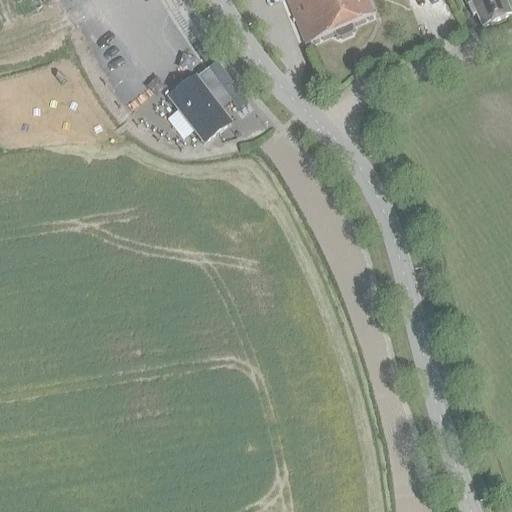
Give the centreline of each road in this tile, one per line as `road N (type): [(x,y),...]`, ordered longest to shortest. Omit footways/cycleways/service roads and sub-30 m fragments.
road 1 (tertiary): [(468,511),(384,212),(357,166),(320,127)]
road 2 (residential): [(320,127),(364,90),(511,35)]
road 3 (tertiary): [(320,127),(256,59),(220,0)]
